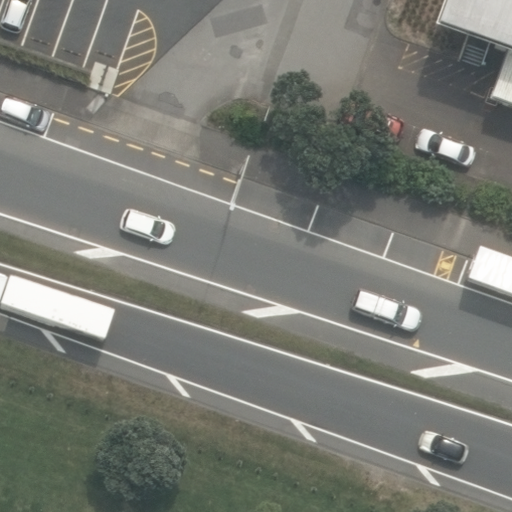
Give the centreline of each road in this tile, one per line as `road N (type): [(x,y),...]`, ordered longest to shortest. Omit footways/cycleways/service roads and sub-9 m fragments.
road 1 (primary): [(511,466),(0,287)]
road 2 (primary): [(0,163),(511,339)]
